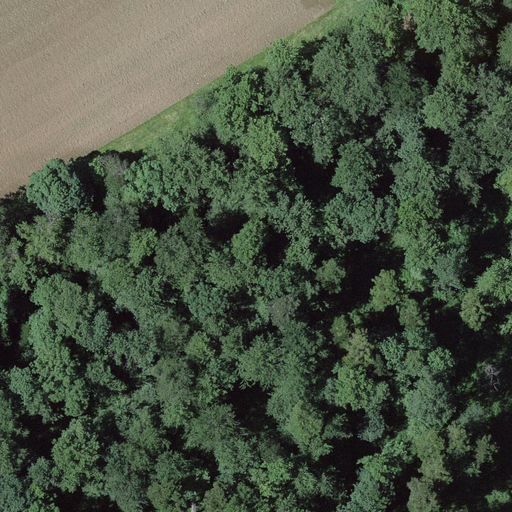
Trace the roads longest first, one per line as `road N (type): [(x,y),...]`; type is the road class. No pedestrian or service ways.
road 1 (track): [(324,44),(297,132),(291,195),(348,388),(349,511)]
road 2 (track): [(0,446),(185,423),(214,434),(234,457),(254,511)]
